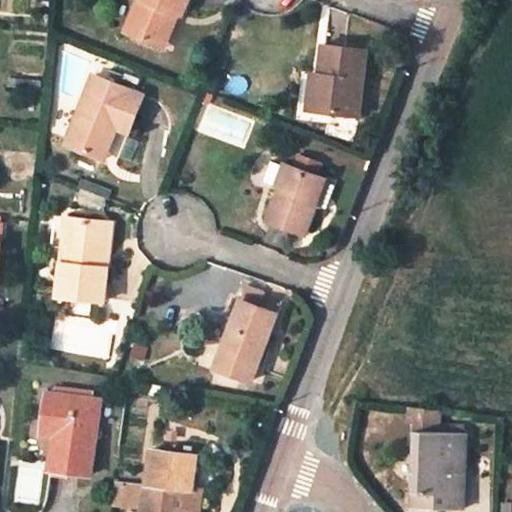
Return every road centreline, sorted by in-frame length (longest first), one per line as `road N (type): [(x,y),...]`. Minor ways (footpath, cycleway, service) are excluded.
road 1 (unclassified): [(342,288),(438,31)]
road 2 (unclassified): [(275,464),(342,288)]
road 3 (residential): [(342,288),(176,231)]
